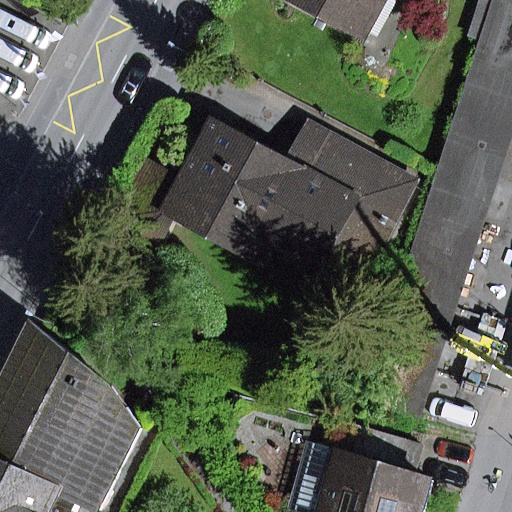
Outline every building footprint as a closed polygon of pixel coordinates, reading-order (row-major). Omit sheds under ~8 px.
[(298,0),(366,36),(385,0),(298,0)] [(511,0),(496,0),(366,400),(420,418),(511,135),(511,0)] [(374,259),(415,182),(323,133),(305,167),(290,159),(220,123),(187,185),(151,166),(123,220),(129,246),(150,258),(174,213),(261,259),(270,242),(323,270),(339,240),(374,259)] [(290,159),(305,167),(323,133),(308,126),(290,159)] [(77,511),(82,503),(100,511),(101,511),(143,429),(113,388),(39,326),(0,407),(0,511),(77,511)] [(425,511),(434,483),(415,477),(425,446),(240,397),(225,452),(271,511),(425,511)]
